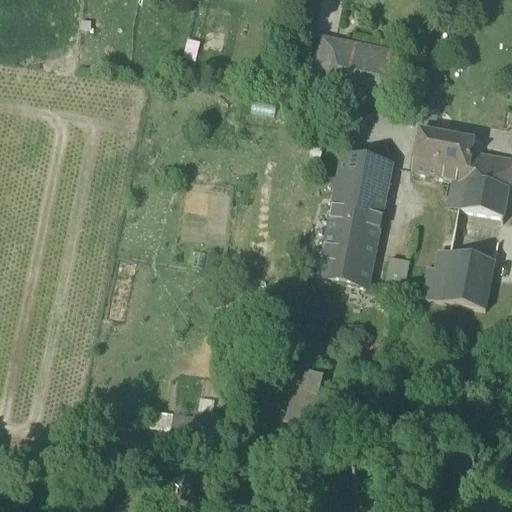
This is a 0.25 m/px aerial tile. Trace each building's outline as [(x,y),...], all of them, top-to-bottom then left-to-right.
[(311,91),(399,109),(409,58),(321,40),(311,91)] [(411,179),(464,190),(464,188),(470,159),(473,147),(420,137),(418,146),(411,179)] [(464,188),(510,197),(511,186),(511,167),(470,159),(464,188)] [(330,227),(378,237),(392,171),(343,161),(330,227)] [(458,217),(504,226),(510,197),(464,188),(464,190),(458,217)] [(318,285),(367,295),(378,237),(330,227),(318,285)] [(498,247),(471,244),(469,262),(496,265),(498,247)] [(449,260),(446,278),(439,309),(485,318),(492,285),(495,270),(449,260)] [(388,263),(387,289),(407,290),(408,263),(388,263)] [(419,305),(439,309),(446,278),(425,274),(419,305)] [(314,413),(321,380),(301,376),(294,409),(314,413)] [(195,426),(192,450),(188,468),(220,473),(225,420),(197,417),(195,426)] [(171,438),(189,440),(191,425),(173,423),(171,438)] [(195,426),(191,425),(189,440),(171,438),(169,447),(192,450),(195,426)]
